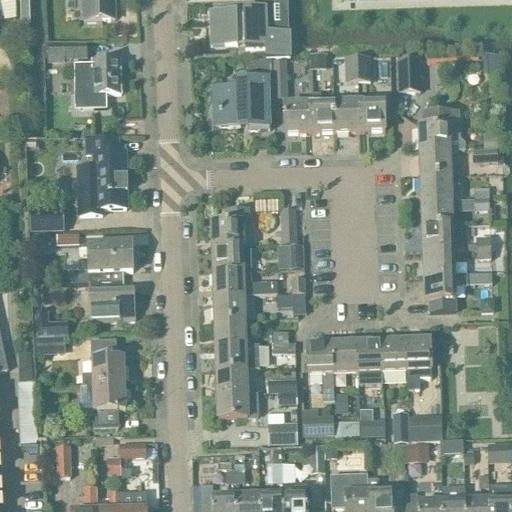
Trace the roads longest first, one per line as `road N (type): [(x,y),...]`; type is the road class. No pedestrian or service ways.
road 1 (residential): [(175,511),(171,181)]
road 2 (residential): [(364,295),(359,175),(171,181)]
road 3 (residential): [(171,181),(165,0)]
